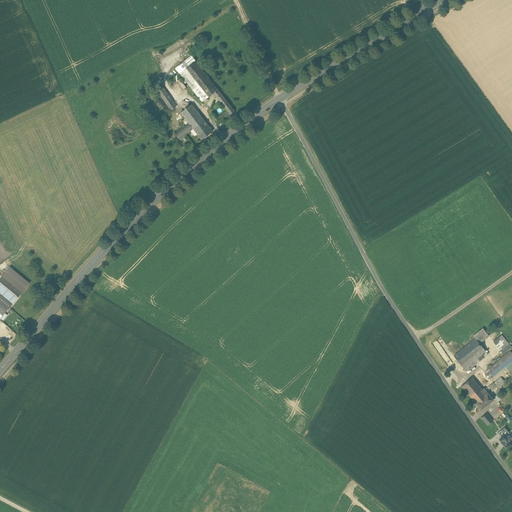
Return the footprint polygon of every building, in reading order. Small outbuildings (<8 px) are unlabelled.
[(180,73),(195,61),(191,55),(175,68),(180,73)] [(218,89),(195,61),(180,73),(202,102),(213,93),(218,89)] [(172,101),(162,87),(157,90),(167,104),(172,101)] [(234,111),(218,89),(213,93),(227,111),(218,117),(221,121),(234,111)] [(172,101),(167,104),(171,110),(176,106),(172,101)] [(201,116),(192,104),(180,112),(189,123),(190,125),(201,116)] [(215,113),(211,116),(217,124),(221,121),(218,117),(215,113)] [(201,116),(190,125),(193,128),(201,140),(205,137),(206,138),(208,136),(208,135),(212,131),(201,116)] [(189,123),(175,134),(179,139),(193,128),(190,125),(189,123)] [(2,276),(21,292),(29,284),(9,267),(2,276)] [(21,292),(2,276),(0,278),(0,301),(9,308),(21,292)] [(0,318),(9,308),(0,301),(0,318)] [(483,328),(473,335),(475,338),(479,343),(489,336),(483,328)] [(501,335),(494,341),(504,354),(511,347),(501,335)] [(475,338),(453,356),(457,360),(461,365),(483,348),(479,343),(475,338)] [(483,348),(461,365),(466,371),(488,354),(483,348)] [(511,353),(510,351),(485,372),(490,379),(505,367),(511,360),(511,353)] [(482,389),(472,377),(461,386),(475,403),(487,392),(484,388),(482,389)] [(501,377),(494,384),(495,386),(497,387),(504,381),(501,377)] [(475,403),(481,410),(493,400),(487,392),(475,403)] [(486,414),(481,418),(487,425),(492,420),(486,414)] [(504,427),(497,433),(501,438),(506,433),(507,434),(508,432),(504,427)] [(501,438),(499,439),(506,447),(511,441),(511,439),(511,438),(509,435),(508,436),(507,434),(506,433),(501,438)]
